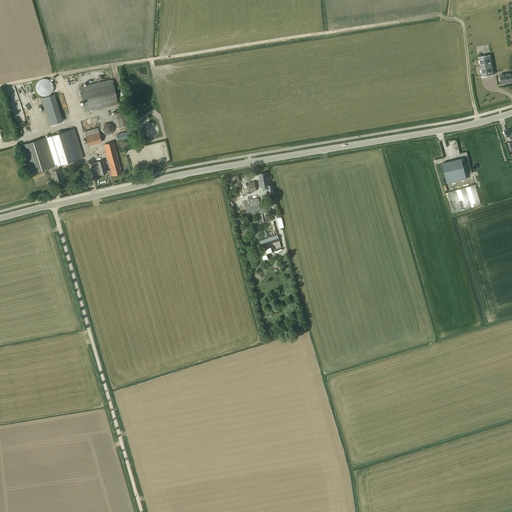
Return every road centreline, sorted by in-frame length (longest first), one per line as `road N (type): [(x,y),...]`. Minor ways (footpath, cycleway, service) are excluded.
road 1 (tertiary): [(54,206),(511,114)]
road 2 (unclassified): [(54,206),(142,511)]
